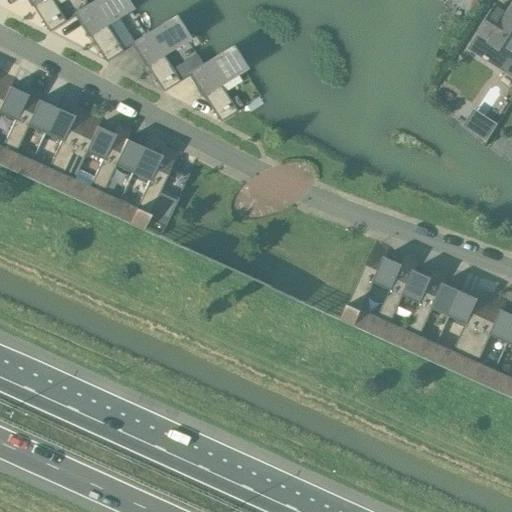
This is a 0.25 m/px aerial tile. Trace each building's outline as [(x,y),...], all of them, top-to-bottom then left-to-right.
[(29,0),(49,31),(66,21),(52,0),(29,0)] [(95,0),(75,13),(106,61),(123,51),(106,24),(130,9),(124,0),(95,0)] [(511,55),(501,70),(511,77),(511,8),(508,16),(496,8),(480,32),(493,40),(491,43),(511,55)] [(133,43),(164,91),(180,81),(180,80),(172,68),(164,54),(187,39),(173,17),(168,20),(168,19),(162,23),(163,23),(133,43)] [(221,122),(238,111),(220,83),(244,68),(230,47),(203,64),(190,73),(221,122)] [(183,61),(172,68),(180,80),(190,73),(183,61)] [(0,153),(27,94),(27,93),(11,86),(15,78),(2,72),(0,76),(0,153)] [(0,165),(25,177),(56,107),(40,100),(44,91),(31,85),(27,93),(27,94),(0,153),(0,165)] [(54,190),(89,111),(77,106),(73,114),(56,107),(25,177),(54,190)] [(115,133),(114,133),(98,126),(102,117),(89,111),(54,190),(83,203),(115,133)] [(486,116),(474,133),(487,141),(498,124),(486,116)] [(115,133),(83,203),(112,216),(144,147),(128,139),(132,130),(118,124),(114,133),(115,133)] [(144,147),(112,216),(142,230),(143,228),(144,226),(146,221),(148,218),(164,225),(167,218),(168,219),(176,200),(186,176),(170,169),(171,166),(172,164),(178,151),(165,146),(164,145),(160,154),(144,147)] [(372,333),(403,264),(402,264),(386,256),(390,248),(377,242),(342,319),(372,333)] [(403,264),(372,333),(401,346),(418,307),(418,306),(431,277),(415,270),(419,261),(406,255),(402,264),(403,264)] [(418,307),(401,346),(430,359),(461,290),(445,283),(449,274),(436,268),(435,268),(431,277),(418,306),(418,307)] [(459,373),(494,295),(481,289),(477,298),(461,290),(430,359),(459,373)] [(494,295),(459,373),(488,386),(511,333),(511,313),(503,309),(507,300),(494,295)] [(511,396),(511,333),(488,386),(511,396)]
